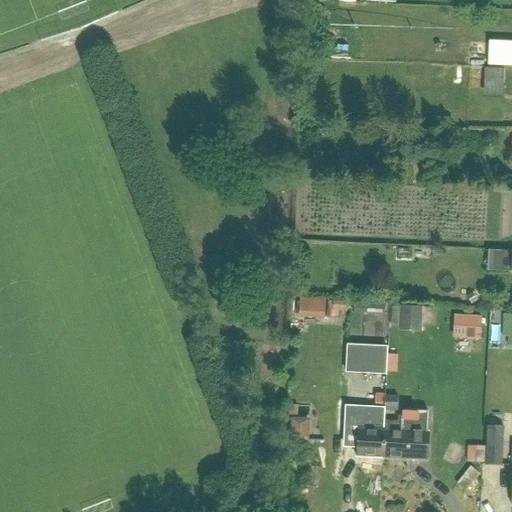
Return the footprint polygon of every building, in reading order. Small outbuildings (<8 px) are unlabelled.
[(511,44),(488,44),(487,68),(511,68),(511,44)] [(292,299),(292,317),(316,317),(316,299),(292,299)] [(345,303),(331,302),(330,311),(345,312),(345,303)] [(419,332),(421,308),(398,307),(397,331),(419,332)] [(511,315),(503,315),(502,338),(508,338),(508,347),(511,347),(511,315)] [(479,340),(480,318),(453,317),(451,338),(479,340)] [(346,346),(345,374),(385,376),(386,373),(386,356),(387,348),(346,346)] [(386,356),(386,373),(396,373),(397,356),(386,356)] [(385,397),(385,411),(397,412),(397,397),(385,397)] [(345,408),(344,445),(345,445),(345,444),(356,445),(356,458),(381,459),(383,422),(384,422),(384,410),(345,408)] [(383,422),(381,459),(425,461),(425,460),(426,432),(426,412),(400,411),(400,423),(384,422),(383,422)] [(284,418),(284,439),(302,439),(303,419),(284,418)] [(503,428),(487,427),(485,465),(501,466),(503,428)]
